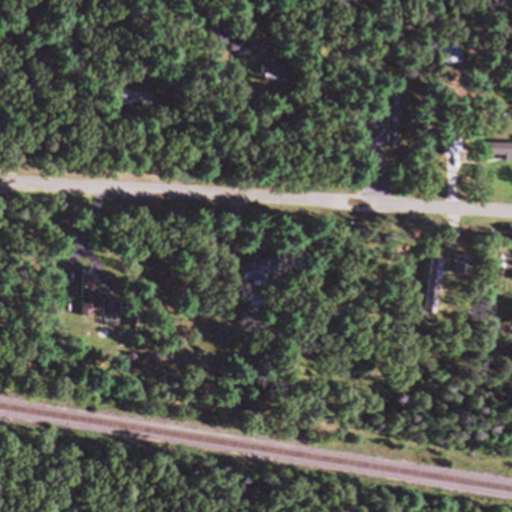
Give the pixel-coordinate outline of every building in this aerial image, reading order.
[(210,35),(213,56),(227,54),(225,33),(210,35)] [(463,46),(440,46),(440,60),(463,60),(463,46)] [(134,99),(118,102),(120,114),(137,110),(134,99)] [(364,158),(407,159),(408,117),(392,116),(391,138),(380,138),(381,129),(365,129),(364,158)] [(459,161),(458,144),(446,145),(447,161),(459,161)] [(511,168),(511,151),(492,151),(492,168),(511,168)] [(436,265),(436,294),(448,294),(448,265),(436,265)] [(239,288),(271,288),(271,269),(239,270),(239,288)] [(98,287),(81,287),(81,322),(98,322),(98,287)]
